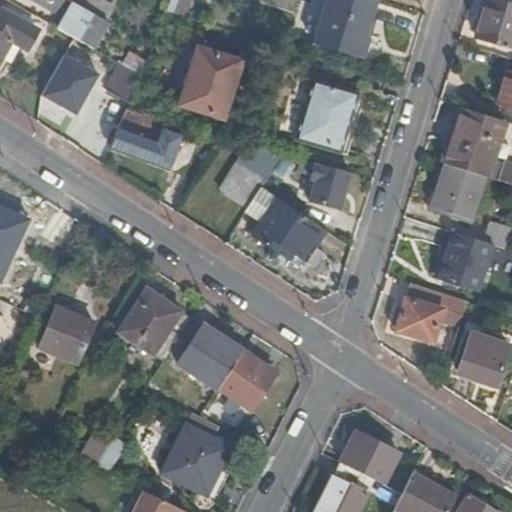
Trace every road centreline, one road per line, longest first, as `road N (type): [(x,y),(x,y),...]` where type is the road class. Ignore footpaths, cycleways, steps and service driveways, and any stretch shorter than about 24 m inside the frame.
road 1 (residential): [(0,134),(337,355)]
road 2 (residential): [(449,0),(337,355)]
road 3 (residential): [(337,355),(511,472)]
road 4 (residential): [(259,511),(337,355)]
